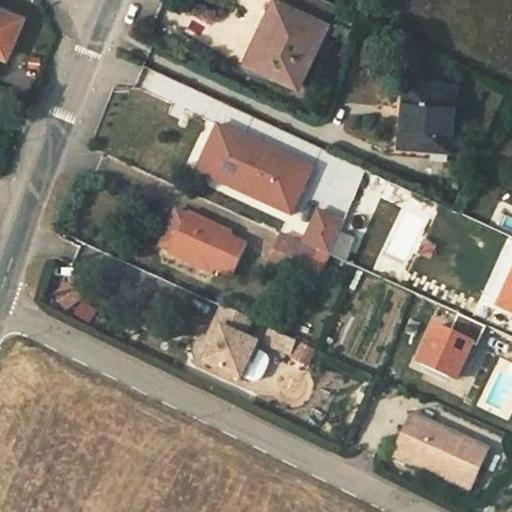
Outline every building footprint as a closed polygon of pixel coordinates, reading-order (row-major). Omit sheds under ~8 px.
[(297,88),(327,24),(282,3),(277,0),(276,0),(268,16),(273,19),(251,65),(297,88)] [(313,0),(283,0),(282,3),(327,24),(333,10),(313,0)] [(0,50),(7,54),(22,18),(0,8),(0,50)] [(455,88),(404,84),(399,147),(449,151),(455,88)] [(220,146),(228,130),(220,126),(198,173),(266,205),(269,198),(214,172),(226,148),(220,146)] [(220,146),(226,148),(214,172),(269,198),(266,205),(293,217),(315,170),(228,130),(220,146)] [(215,270),(232,277),(246,246),(229,239),(231,234),(187,215),(186,217),(174,211),(158,247),(170,252),(169,254),(213,274),(215,270)] [(511,232),(511,217),(500,211),(493,223),(511,232)] [(344,223),(320,212),(306,245),(313,248),(319,251),(331,256),(340,233),(344,223)] [(340,233),(331,256),(347,264),(356,239),(340,233)] [(306,245),(284,235),(266,274),(295,287),(313,248),(306,245)] [(319,251),(313,248),(295,287),(301,290),(319,251)] [(511,309),(511,270),(497,303),(511,309)] [(87,324),(93,310),(75,302),(69,315),(87,324)] [(251,319),(222,306),(213,325),(219,328),(213,342),(203,363),(239,379),(255,344),(242,338),(251,319)] [(458,315),(450,333),(472,343),(477,346),(486,327),(458,315)] [(219,328),(213,325),(207,339),(213,342),(219,328)] [(455,380),(472,343),(450,333),(435,326),(418,363),(455,380)] [(265,331),(259,345),(286,356),(292,342),(265,331)] [(302,367),(311,354),(296,344),(288,357),(302,367)] [(258,383),(267,357),(253,352),(245,378),(258,383)] [(488,449),(412,415),(396,449),(413,457),(410,463),(433,473),(435,469),(441,472),(439,476),(470,490),(488,449)] [(413,457),(396,449),(393,456),(410,464),(410,463),(413,457)]
